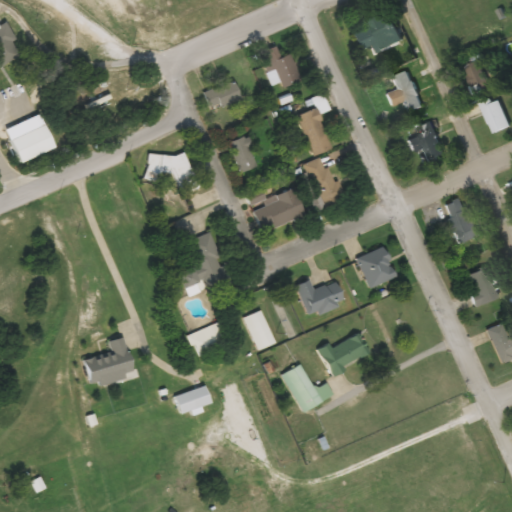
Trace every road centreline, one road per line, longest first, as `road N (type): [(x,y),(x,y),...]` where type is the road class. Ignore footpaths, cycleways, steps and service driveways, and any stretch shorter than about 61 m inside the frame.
road 1 (tertiary): [(511,465),(294,0)]
road 2 (residential): [(511,241),(400,0)]
road 3 (residential): [(293,251),(259,256),(247,243),(181,113),(184,77),(200,51)]
road 4 (residential): [(293,251),(511,152)]
road 5 (residential): [(309,0),(200,51)]
